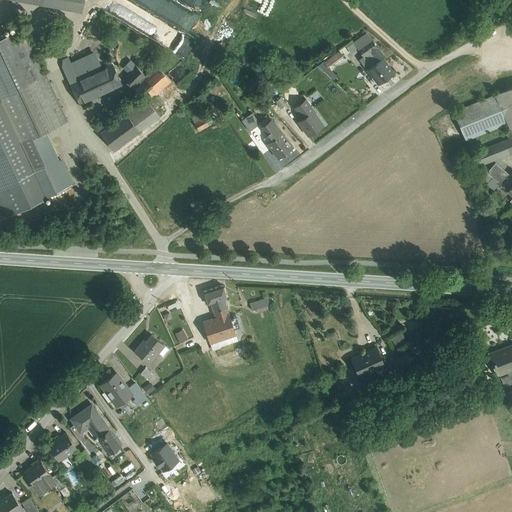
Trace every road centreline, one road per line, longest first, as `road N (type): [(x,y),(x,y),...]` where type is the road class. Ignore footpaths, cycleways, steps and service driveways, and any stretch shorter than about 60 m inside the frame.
road 1 (tertiary): [(176,269),(511,294)]
road 2 (residential): [(506,32),(426,70),(275,183)]
road 3 (residential): [(85,383),(152,471),(95,511)]
road 4 (tertiary): [(0,258),(176,269)]
road 5 (residential): [(176,269),(85,383)]
road 6 (track): [(275,183),(239,195),(161,244)]
road 7 (residential): [(85,383),(0,477)]
